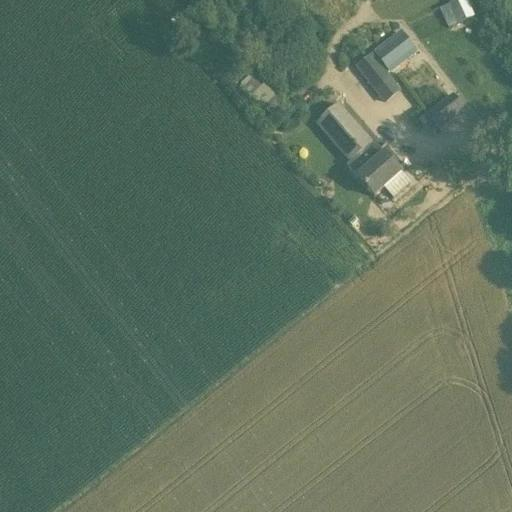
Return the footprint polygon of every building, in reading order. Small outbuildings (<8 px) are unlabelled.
[(465,0),(461,0),(449,6),(439,10),(448,30),(473,19),(465,0)] [(390,77),(418,56),(400,33),(372,54),(390,77)] [(372,56),(355,69),(374,93),(390,80),(372,56)] [(259,96),(277,118),(289,107),(271,86),(259,96)] [(465,112),(452,96),(419,122),(424,128),(430,123),(438,134),(465,112)] [(350,164),(346,167),(374,199),(401,175),(373,143),(372,144),(339,107),(317,127),(350,164)]
